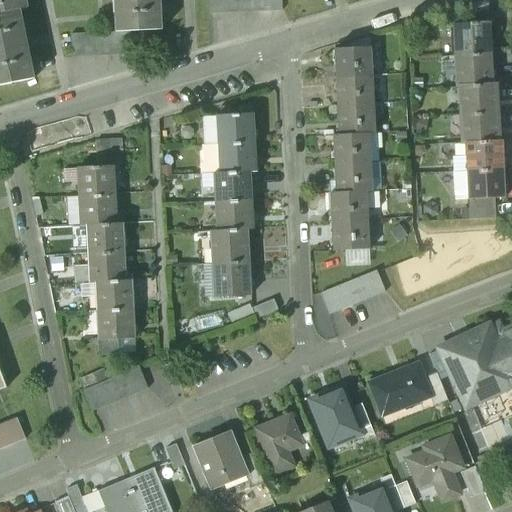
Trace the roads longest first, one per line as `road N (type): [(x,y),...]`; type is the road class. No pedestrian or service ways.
road 1 (residential): [(6,124),(74,458)]
road 2 (residential): [(289,39),(302,336),(311,362)]
road 3 (residential): [(289,39),(6,124)]
road 4 (residential): [(74,458),(311,362)]
road 5 (residential): [(311,362),(511,283)]
road 6 (residential): [(424,0),(289,39)]
